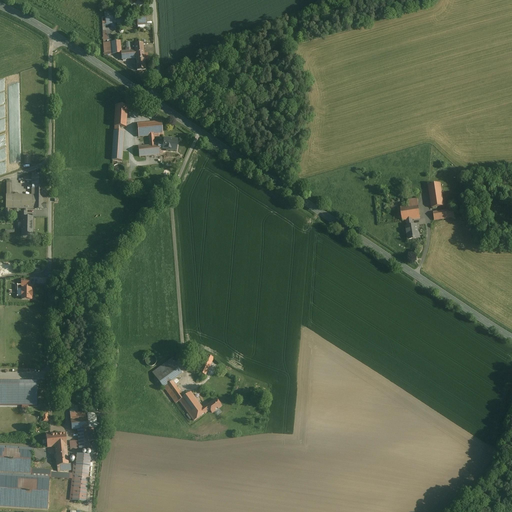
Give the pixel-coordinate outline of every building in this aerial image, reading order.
[(146,15),(137,16),(137,19),(138,24),(146,23),(146,15)] [(119,43),(110,43),(111,53),(104,53),(104,55),(120,54),(119,43)] [(142,45),(135,45),(135,52),(121,53),(122,60),(136,58),(137,71),(145,70),(144,60),(143,54),(142,45)] [(127,107),(115,106),(114,127),(126,128),(127,107)] [(149,146),(138,147),(139,157),(159,155),(158,150),(163,149),(163,143),(154,144),(154,137),(159,137),(159,135),(162,135),(161,122),(137,125),(138,137),(148,136),(149,146)] [(114,131),(112,161),(122,161),(124,132),(114,131)] [(177,141),(164,140),(163,143),(163,149),(176,151),(177,141)] [(45,176),(28,176),(22,179),(22,181),(31,181),(31,196),(34,196),(34,189),(43,190),(43,192),(45,192),(45,176)] [(10,184),(6,184),(6,209),(14,209),(14,201),(34,202),(34,196),(31,196),(10,195),(10,184)] [(440,184),(428,186),(431,209),(443,207),(440,184)] [(43,190),(34,189),(34,196),(34,202),(14,201),(14,209),(26,209),(34,210),(43,210),(43,209),(46,209),(46,204),(43,204),(43,192),(43,190)] [(409,208),(400,209),(402,221),(406,221),(412,220),(420,219),(418,206),(409,208)] [(453,210),(433,214),(434,221),(454,218),(453,210)] [(26,213),(21,213),(21,222),(22,223),(21,237),(32,237),(32,218),(26,218),(26,213)] [(413,226),(412,220),(406,221),(407,227),(406,227),(408,240),(418,239),(417,234),(418,234),(416,226),(413,226)] [(29,286),(25,286),(25,290),(17,290),(17,297),(22,297),(22,300),(31,300),(31,297),(32,297),(32,293),(31,293),(31,290),(29,290),(29,286)] [(207,356),(199,373),(205,376),(213,358),(207,356)] [(171,360),(152,373),(155,379),(175,365),(171,360)] [(175,365),(155,379),(162,388),(163,388),(171,382),(181,374),(175,365)] [(37,381),(0,380),(0,406),(22,407),(30,407),(38,408),(37,381)] [(171,382),(163,388),(167,393),(176,387),(171,382)] [(176,387),(167,393),(176,405),(179,402),(179,401),(183,398),(176,387)] [(201,409),(190,393),(183,398),(179,401),(179,402),(188,415),(191,418),(193,422),(204,414),(205,413),(201,409)] [(221,407),(215,400),(207,406),(206,405),(201,409),(205,413),(209,410),(212,414),(221,407)] [(77,406),(69,407),(70,414),(78,413),(77,406)] [(78,413),(70,414),(70,421),(87,420),(87,415),(86,412),(78,413)] [(96,414),(87,415),(88,429),(97,429),(96,414)] [(87,420),(70,421),(71,431),(77,430),(88,429),(87,420)] [(88,429),(77,430),(78,441),(79,450),(90,449),(89,441),(94,441),(93,429),(88,429)] [(65,434),(46,436),(47,448),(55,448),(66,446),(65,434)] [(70,450),(79,450),(78,441),(69,442),(70,450)] [(66,446),(55,448),(57,466),(68,465),(66,446)] [(0,473),(31,475),(31,468),(31,449),(0,447),(0,473)] [(92,455),(74,454),(73,460),(72,474),(71,480),(69,501),(87,503),(92,455)] [(51,470),(31,468),(30,477),(51,479),(51,473),(51,470)] [(30,477),(0,474),(0,507),(47,510),(49,479),(30,477)]
